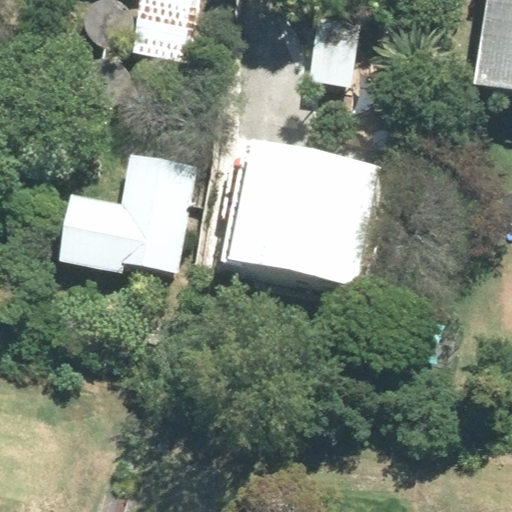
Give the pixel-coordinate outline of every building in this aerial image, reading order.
[(287,0),(285,13),(325,19),(327,0),(287,0)] [(368,0),(340,0),(338,19),(370,26),(374,1),(368,0)] [(160,1),(150,68),(198,76),(209,10),(160,1)] [(394,29),(392,59),(425,62),(427,33),(394,29)] [(382,38),(331,30),(320,105),(370,113),(382,38)] [(511,30),(500,105),(511,107),(511,30)] [(98,280),(94,300),(125,304),(129,285),(137,286),(140,278),(192,286),(210,175),(149,165),(141,217),(87,209),(77,276),(98,280)] [(283,166),(259,286),(383,310),(406,191),(283,166)]
